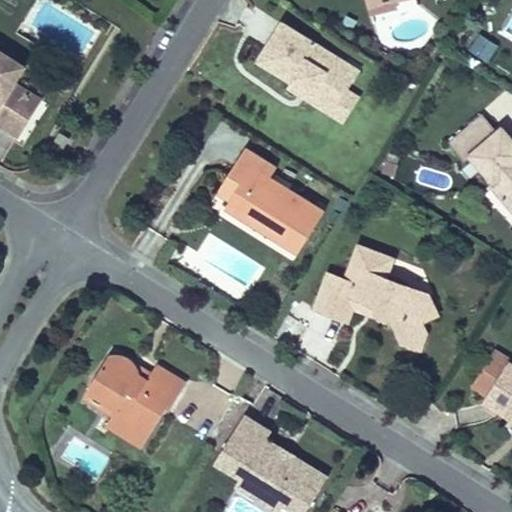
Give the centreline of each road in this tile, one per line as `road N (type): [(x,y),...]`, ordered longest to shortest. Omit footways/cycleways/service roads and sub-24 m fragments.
road 1 (residential): [(501,511),(58,243)]
road 2 (residential): [(58,243),(207,0)]
road 3 (residential): [(0,371),(58,275),(58,243)]
